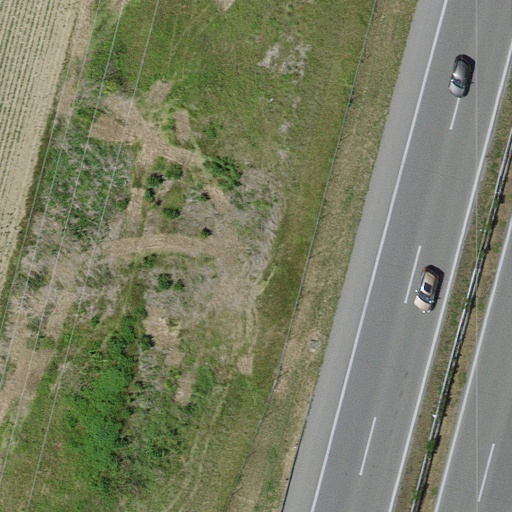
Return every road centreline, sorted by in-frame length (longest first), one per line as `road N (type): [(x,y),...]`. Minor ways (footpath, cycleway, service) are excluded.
road 1 (motorway): [(486,0),(351,511)]
road 2 (motorway): [(477,511),(511,378)]
